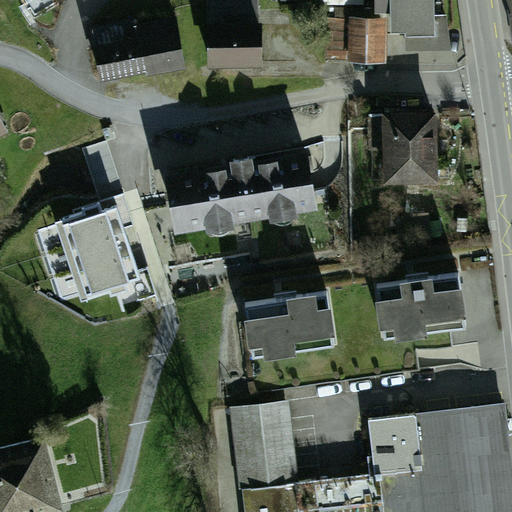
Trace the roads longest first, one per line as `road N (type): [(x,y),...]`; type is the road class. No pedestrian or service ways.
road 1 (residential): [(492,80),(131,115),(74,102),(0,60)]
road 2 (secondary): [(492,80),(511,222)]
